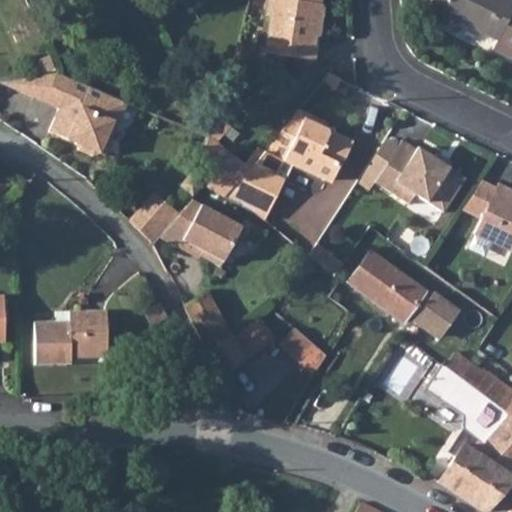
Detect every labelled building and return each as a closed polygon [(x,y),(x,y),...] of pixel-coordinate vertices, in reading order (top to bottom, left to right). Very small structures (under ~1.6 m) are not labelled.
[(314,36),(319,33),(323,7),(320,2),(320,0),(267,0),(265,13),(270,14),(264,50),(282,53),(284,40),(313,43),(314,36)] [(511,0),(432,0),(430,5),(498,40),(511,13),(511,0)] [(316,59),(319,33),(314,36),(313,43),(284,40),(282,53),(316,59)] [(56,74),(40,77),(29,93),(54,105),(66,78),(56,74)] [(123,102),(66,78),(54,105),(43,128),(74,142),(72,147),(89,155),(96,152),(112,117),(115,119),(123,102)] [(295,132),(283,156),(326,177),(334,175),(342,161),(339,159),(341,155),(345,156),(355,138),(334,127),(329,128),(328,118),(308,107),(305,110),(298,107),(282,125),(295,132)] [(379,181),(399,147),(385,139),(357,181),(373,190),(379,181)] [(404,139),(399,147),(379,181),(411,201),(417,192),(446,209),(467,175),(452,165),(455,160),(440,152),(437,156),(420,146),(419,149),(404,139)] [(276,170),(283,156),(264,146),(253,159),(276,170)] [(511,188),(501,183),(476,231),(478,232),(495,241),(511,249),(511,188)] [(171,226),(195,200),(191,197),(177,213),(157,235),(167,240),(174,231),(171,226)] [(235,230),(239,221),(195,200),(171,226),(174,231),(167,240),(178,245),(183,237),(201,245),(198,251),(219,261),(229,243),(233,245),(239,232),(235,230)] [(134,227),(151,242),(157,235),(177,213),(159,201),(152,212),(148,209),(134,227)] [(495,241),(478,232),(470,246),(488,255),(495,241)] [(334,277),(343,264),(317,243),(309,255),(310,256),(334,277)] [(427,292),(372,252),(351,283),(405,322),(409,317),(437,335),(449,318),(453,319),(460,310),(434,293),(430,300),(425,296),(427,292)] [(182,301),(206,347),(230,332),(207,289),(182,301)] [(64,309),(64,320),(27,320),(29,362),(65,362),(65,352),(105,352),(106,309),(64,309)] [(218,372),(271,335),(258,315),(230,332),(206,347),(218,372)] [(323,357),(292,329),(279,344),(312,375),(323,357)] [(458,350),(446,365),(504,411),(511,400),(511,389),(485,368),(482,370),(458,350)] [(482,509),(511,476),(511,417),(505,412),(473,446),(466,441),(439,481),(482,509)] [(384,511),(360,500),(352,511),(384,511)]
